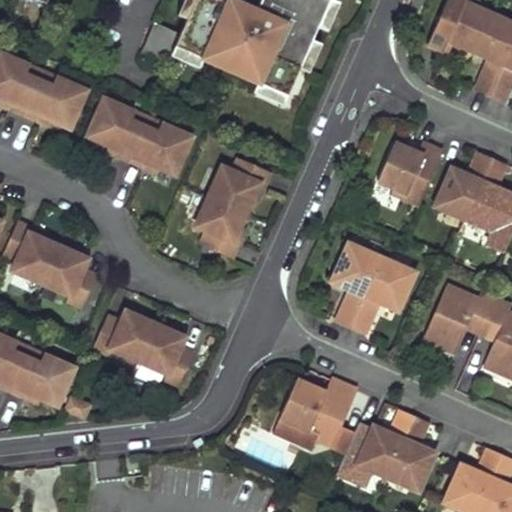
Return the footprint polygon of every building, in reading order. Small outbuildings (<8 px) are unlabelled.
[(328,0),(259,0),(254,12),(227,0),(193,0),(185,20),(178,35),(153,24),(140,52),(166,63),(169,56),(173,47),(201,59),(255,83),(285,96),(302,60),(314,31),(320,19),(328,0)] [(183,0),(176,16),(185,20),(193,0),(183,0)] [(337,4),(328,0),(320,19),(329,23),(337,4)] [(478,4),(467,0),(446,0),(427,44),(448,53),(453,42),(475,52),(491,16),(476,9),(478,4)] [(489,97),(511,42),(511,24),(491,16),(475,52),(488,58),(494,60),(491,66),(485,64),(474,90),(489,97)] [(323,35),(314,31),(302,60),(311,64),(323,35)] [(511,42),(489,97),(503,103),(511,82),(511,75),(509,74),(511,68),(511,42)] [(201,59),(173,47),(169,56),(197,68),(201,59)] [(28,67),(0,54),(0,98),(10,103),(7,110),(36,122),(39,116),(52,121),(68,128),(84,91),(54,78),(50,86),(24,75),(28,67)] [(494,60),(488,58),(485,64),(491,66),(494,60)] [(54,78),(28,67),(24,75),(50,86),(54,78)] [(285,96),(255,83),(251,92),(281,105),(285,96)] [(10,103),(0,98),(0,106),(7,110),(10,103)] [(133,113),(103,99),(87,136),(103,143),(116,149),(113,156),(142,169),(145,162),(158,168),(174,175),(190,138),(160,125),(156,133),(130,121),(133,113)] [(156,133),(160,125),(133,113),(130,121),(156,133)] [(49,128),(52,121),(39,116),(36,122),(49,128)] [(374,136),(362,173),(376,177),(388,141),(374,136)] [(113,156),(116,149),(103,143),(100,150),(113,156)] [(418,205),(441,153),(421,144),(416,154),(393,144),(376,181),(393,188),(391,193),(418,205)] [(464,220),(491,158),(476,152),(465,177),(449,170),(433,207),(464,220)] [(263,187),(269,172),(237,158),(231,173),(220,168),(195,226),(205,230),(199,244),(231,258),(237,244),(232,241),(239,226),(251,199),(257,184),(263,187)] [(505,164),(491,158),(464,220),(494,233),(510,196),(494,189),(505,164)] [(155,174),(158,168),(145,162),(142,169),(155,174)] [(256,202),(263,187),(257,184),(251,199),(256,202)] [(32,227),(16,221),(3,253),(16,258),(11,269),(70,294),(68,299),(83,305),(97,273),(83,267),(87,257),(71,250),(44,239),(29,232),(32,227)] [(237,244),(244,229),(239,226),(232,241),(237,244)] [(47,233),(32,227),(29,232),(44,239),(47,233)] [(87,257),(89,251),(73,244),(71,250),(87,257)] [(350,328),(380,259),(348,245),(332,282),(349,290),(355,292),(352,298),(347,295),(335,322),(350,328)] [(412,273),(380,259),(350,328),(364,334),(376,308),(370,306),(373,300),(378,302),(396,310),(412,273)] [(481,330),(494,301),(479,294),(477,300),(445,287),(423,339),(455,353),(465,330),(467,324),(481,330)] [(355,292),(349,290),(347,295),(352,298),(355,292)] [(509,307),(494,301),(481,330),(495,336),(492,343),(482,365),(511,378),(511,316),(506,314),(509,307)] [(130,302),(127,308),(143,314),(145,309),(130,302)] [(167,375),(182,381),(195,348),(182,343),(186,333),(170,326),(143,314),(127,308),(123,318),(109,312),(95,345),(109,350),(113,345),(169,369),(167,375)] [(188,327),(173,320),(170,326),(186,333),(188,327)] [(479,337),(481,330),(467,324),(465,330),(479,337)] [(495,336),(481,330),(479,337),(492,343),(495,336)] [(0,331),(0,375),(3,377),(0,383),(29,396),(31,389),(45,394),(61,401),(76,364),(46,351),(42,359),(16,348),(19,340),(0,331)] [(443,381),(465,392),(488,345),(466,334),(443,381)] [(46,351),(19,340),(16,348),(42,359),(46,351)] [(356,391),(330,380),(324,393),(296,381),(273,433),(311,450),(316,439),(332,446),(356,391)] [(42,401),(45,394),(31,389),(29,396),(42,401)] [(89,405),(71,397),(65,409),(83,418),(89,405)] [(387,477),(413,416),(399,410),(388,434),(373,427),(357,464),(387,477)] [(428,423),(413,416),(387,477),(416,490),(432,454),(417,447),(428,423)] [(466,511),(475,511),(501,455),(486,448),(476,472),(460,466),(444,502),(466,511)] [(511,468),(511,459),(501,455),(475,511),(511,511),(511,510),(511,488),(505,485),(511,468)]
